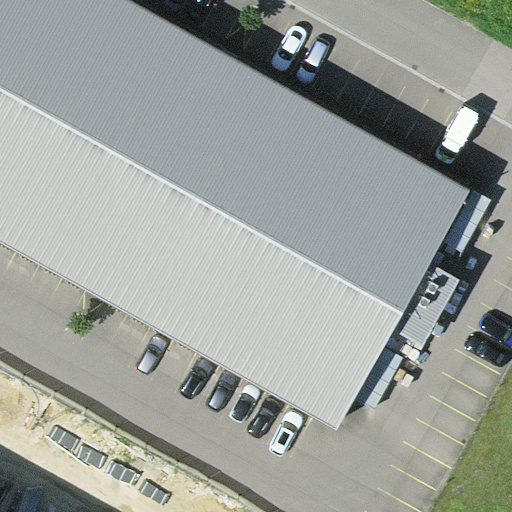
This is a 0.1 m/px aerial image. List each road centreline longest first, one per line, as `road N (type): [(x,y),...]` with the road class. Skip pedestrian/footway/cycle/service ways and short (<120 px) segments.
road 1 (unknown): [(0,311),(219,461),(270,486),(310,492),(357,482),(383,459),(511,239)]
road 2 (residential): [(337,0),(511,97)]
